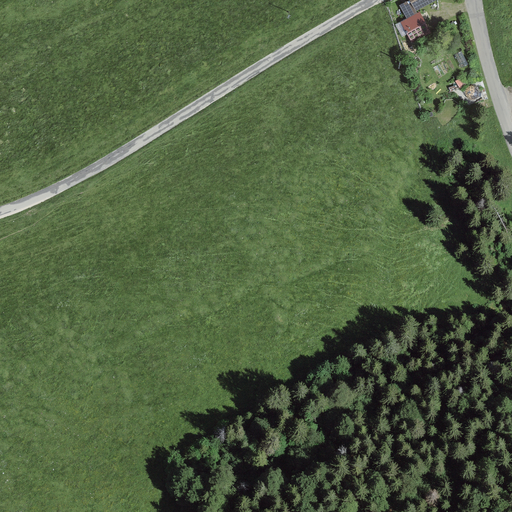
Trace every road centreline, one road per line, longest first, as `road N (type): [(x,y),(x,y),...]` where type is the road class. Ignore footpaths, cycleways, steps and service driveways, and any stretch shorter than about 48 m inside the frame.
road 1 (unclassified): [(373,0),(109,160),(0,212)]
road 2 (unclassified): [(475,0),(489,89),(511,149)]
